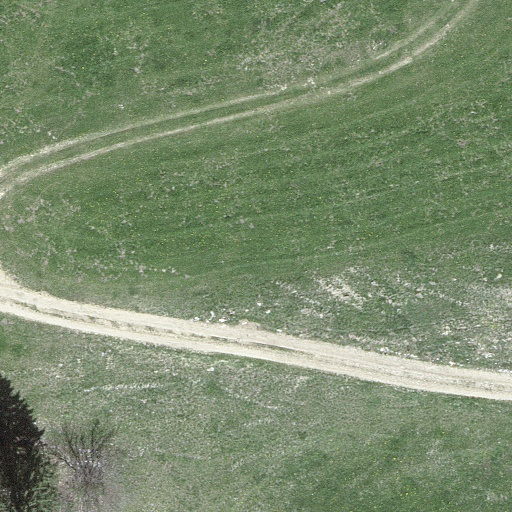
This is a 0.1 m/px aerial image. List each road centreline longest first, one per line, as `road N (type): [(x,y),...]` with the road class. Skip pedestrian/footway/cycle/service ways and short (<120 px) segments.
road 1 (track): [(511,383),(20,302)]
road 2 (track): [(0,178),(81,144),(373,62),(428,29),(455,0)]
